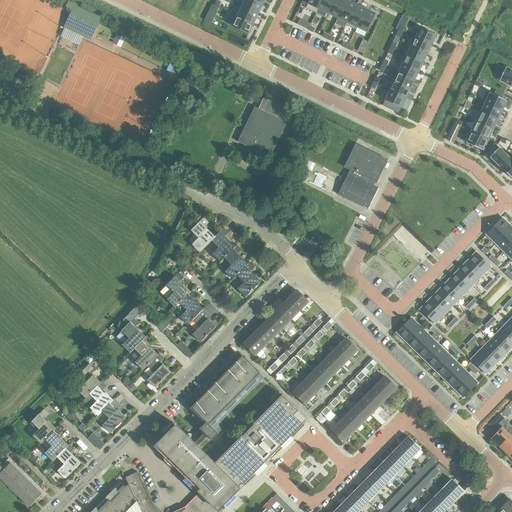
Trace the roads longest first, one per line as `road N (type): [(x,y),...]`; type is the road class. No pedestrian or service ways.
road 1 (residential): [(294,267),(257,222),(0,99)]
road 2 (residential): [(348,269),(393,312),(505,200)]
road 3 (residential): [(417,139),(257,63)]
road 4 (residential): [(257,63),(123,0)]
road 5 (residential): [(348,269),(417,139)]
road 6 (residential): [(328,299),(425,396)]
